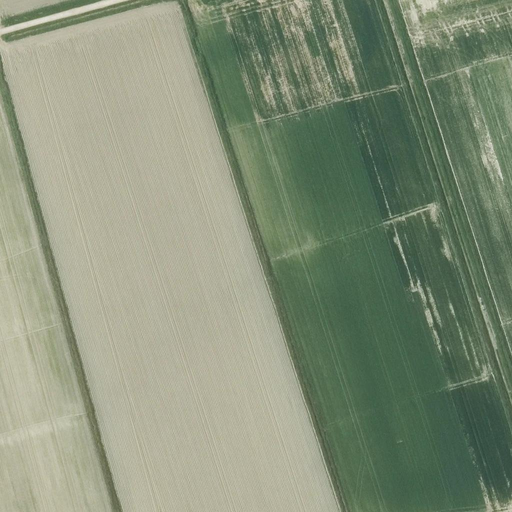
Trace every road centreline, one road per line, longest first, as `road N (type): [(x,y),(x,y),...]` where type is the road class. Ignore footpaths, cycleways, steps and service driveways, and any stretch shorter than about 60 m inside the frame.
road 1 (track): [(384,0),(511,403)]
road 2 (track): [(0,32),(119,0)]
